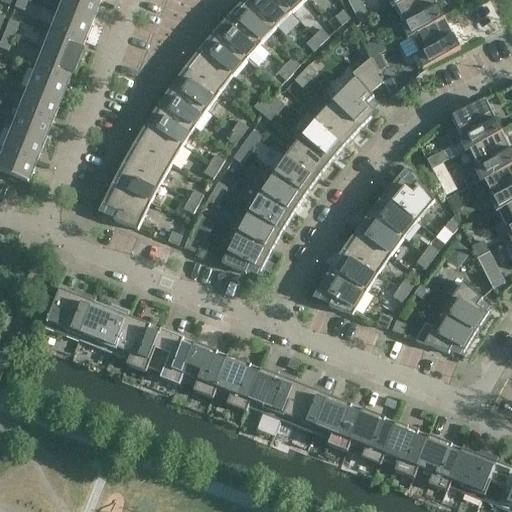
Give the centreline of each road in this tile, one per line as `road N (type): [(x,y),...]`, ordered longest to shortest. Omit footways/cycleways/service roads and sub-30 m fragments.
road 1 (residential): [(281,330),(318,243),(397,141),(511,67)]
road 2 (residential): [(281,330),(43,234)]
road 3 (residential): [(43,234),(137,0)]
road 4 (residential): [(473,415),(281,330)]
